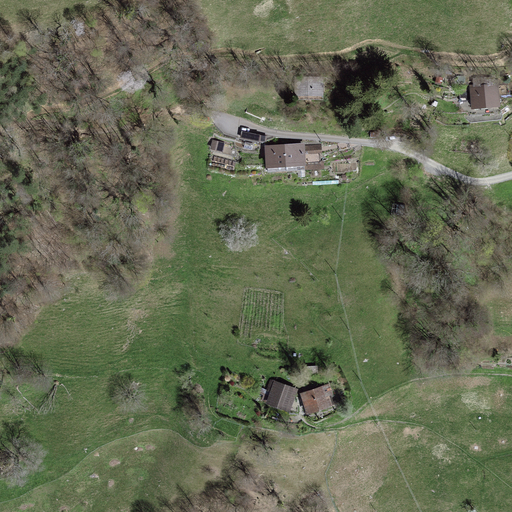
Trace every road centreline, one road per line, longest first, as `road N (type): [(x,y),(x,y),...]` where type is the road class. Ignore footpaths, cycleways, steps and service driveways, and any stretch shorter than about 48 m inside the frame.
road 1 (unclassified): [(511,177),(469,183),(360,142),(227,126)]
road 2 (track): [(0,128),(48,122),(98,131),(168,111),(204,111),(227,126)]
